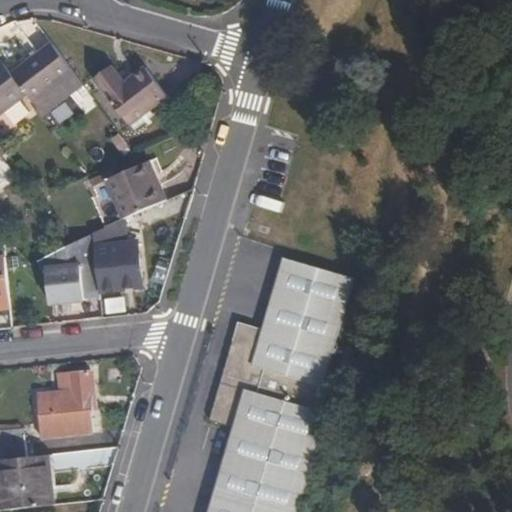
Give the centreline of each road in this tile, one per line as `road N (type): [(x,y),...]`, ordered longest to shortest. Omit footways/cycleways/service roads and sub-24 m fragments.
road 1 (residential): [(183,342),(262,63)]
road 2 (residential): [(262,63),(73,9)]
road 3 (residential): [(183,342),(0,355)]
road 4 (residential): [(134,511),(183,342)]
